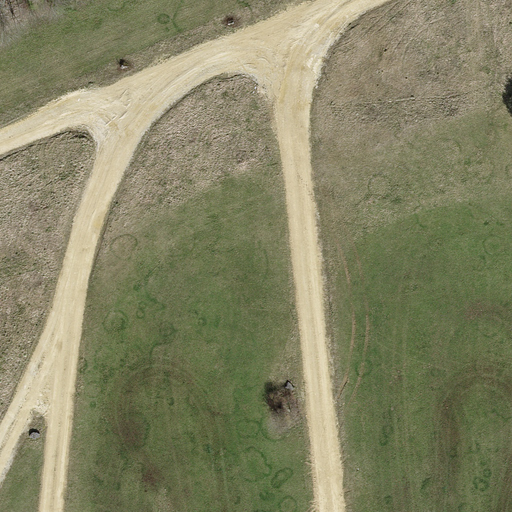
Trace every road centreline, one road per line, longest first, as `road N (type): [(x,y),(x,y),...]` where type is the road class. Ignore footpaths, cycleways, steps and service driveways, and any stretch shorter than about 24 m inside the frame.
road 1 (track): [(331,511),(292,133),(295,30)]
road 2 (track): [(368,0),(0,145)]
road 3 (track): [(130,93),(90,209),(62,342),(0,455)]
road 4 (track): [(48,511),(62,342)]
